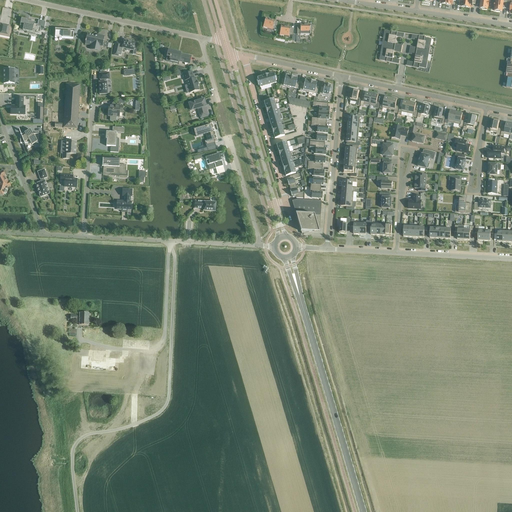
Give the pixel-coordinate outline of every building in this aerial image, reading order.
[(488,0),(478,0),(478,5),(481,5),(480,8),(482,9),(487,10),(487,9),(488,7),(489,2),(488,2),(488,0)] [(508,0),(504,0),(496,0),(496,3),(495,3),(494,8),(495,8),(495,11),(500,12),(500,11),(502,12),(502,8),(506,9),(508,0)] [(0,29),(1,29),(0,33),(7,35),(9,26),(2,24),(2,25),(0,24),(0,23),(2,17),(1,17),(0,16),(0,29)] [(275,21),(265,18),(264,25),(263,27),(267,28),(268,26),(273,27),(273,28),(276,29),(278,23),(275,22),(275,21)] [(21,19),(20,26),(20,25),(23,26),(23,28),(23,30),(25,31),(26,31),(36,33),(36,32),(40,33),(40,30),(44,31),(45,22),(38,21),(37,25),(34,24),(34,23),(35,23),(36,23),(30,22),(31,21),(27,20),(21,19)] [(297,35),(310,35),(310,25),(300,25),(300,26),(297,25),(297,35)] [(290,27),(281,26),(280,32),(280,35),(284,36),(284,33),(289,34),(293,34),(294,29),(290,28),(290,27)] [(72,30),(55,29),(55,38),(56,38),(56,37),(62,37),(62,38),(73,39),(73,32),(72,32),(72,30)] [(384,34),(383,38),(396,41),(397,36),(404,37),(404,34),(395,32),(392,32),(388,31),(386,31),(385,31),(384,34)] [(87,35),(86,40),(85,40),(85,42),(86,42),(85,44),(86,45),(86,44),(92,45),(91,47),(95,48),(95,50),(99,51),(99,49),(100,49),(100,46),(102,47),(106,48),(107,43),(103,42),(105,37),(97,35),(96,37),(94,37),(95,36),(87,35)] [(412,35),(412,38),(419,40),(418,44),(430,47),(431,45),(432,39),(430,39),(425,38),(425,37),(421,36),(418,36),(412,35)] [(383,38),(382,46),(395,48),(396,41),(383,38)] [(134,51),(134,49),(136,43),(131,42),(128,42),(124,41),(123,45),(121,45),(121,44),(116,43),(114,55),(118,56),(118,55),(121,56),(123,49),(126,50),(126,51),(129,51),(130,50),(134,51)] [(418,44),(416,52),(429,54),(430,47),(418,44)] [(381,50),(381,53),(382,53),(393,55),(395,48),(382,46),(381,50)] [(168,51),(167,57),(167,56),(169,57),(170,58),(169,62),(178,64),(179,61),(189,64),(191,57),(181,54),(181,53),(168,51)] [(416,52),(415,59),(426,61),(428,61),(429,56),(429,54),(416,52)] [(381,53),(379,60),(382,61),(386,62),(387,62),(389,63),(399,65),(400,65),(399,64),(399,61),(393,60),(393,55),(382,53),(381,53)] [(406,66),(416,68),(417,69),(419,69),(419,68),(426,69),(428,61),(426,61),(415,59),(414,64),(407,63),(407,66),(406,66)] [(14,69),(4,69),(4,84),(14,84),(14,69)] [(192,72),(183,74),(185,81),(186,81),(189,90),(186,91),(187,93),(190,93),(199,90),(198,86),(197,81),(196,82),(195,78),(194,78),(192,72)] [(98,83),(99,95),(107,94),(107,82),(106,82),(106,80),(109,79),(109,73),(99,73),(100,80),(101,80),(101,83),(98,83)] [(268,75),(271,85),(276,83),(275,81),(276,81),(275,75),(274,76),(273,73),(268,75)] [(271,85),(268,75),(262,76),(265,86),(271,85)] [(265,86),(262,76),(262,77),(257,78),(258,80),(257,81),(258,86),(259,85),(260,88),(265,86)] [(289,88),(291,77),(288,76),(288,77),(286,76),(285,76),(285,80),(282,79),(280,86),(289,88)] [(295,78),(291,77),(289,88),(289,87),(295,88),(295,89),(295,88),(298,89),(299,83),(296,82),(297,78),(297,79),(295,78)] [(308,93),(311,81),(308,81),(305,80),(304,84),(301,83),(300,91),(308,93)] [(314,82),(311,81),(308,93),(317,95),(319,87),(316,86),(317,83),(316,83),(314,82)] [(63,128),(77,129),(80,85),(66,84),(63,128)] [(321,87),(319,95),(328,97),(329,93),(330,93),(330,94),(331,88),(330,88),(331,86),(324,84),(324,85),(324,88),(321,87)] [(352,89),(351,95),(350,101),(357,103),(356,106),(359,107),(361,99),(358,98),(359,91),(352,89)] [(370,105),(372,94),(366,92),(365,100),(362,99),(360,105),(364,106),(364,104),(370,105)] [(370,105),(375,107),(375,108),(378,109),(380,103),(377,102),(378,95),(372,94),(370,105)] [(389,109),(391,98),(385,97),(384,104),(381,103),(379,111),(382,112),(383,108),(389,109)] [(24,98),(16,98),(16,106),(11,106),(11,115),(25,115),(25,106),(23,106),(24,98)] [(397,99),(391,98),(389,109),(394,111),(394,113),(397,113),(399,107),(396,106),(397,99)] [(265,107),(275,105),(274,100),(274,99),(264,102),(265,107)] [(199,108),(201,112),(206,110),(204,104),(205,104),(204,100),(189,104),(191,111),(199,108)] [(408,114),(410,102),(404,101),(403,108),(400,107),(398,113),(402,114),(402,112),(408,114)] [(313,102),(313,107),(318,107),(317,113),(329,114),(330,107),(329,107),(328,107),(328,104),(313,102)] [(410,102),(408,114),(413,115),(413,117),(416,117),(418,111),(415,111),(416,103),(410,102)] [(277,110),(275,105),(265,107),(267,113),(277,110)] [(419,111),(417,118),(421,118),(421,115),(428,116),(429,112),(430,107),(430,106),(423,105),(421,112),(419,111)] [(109,109),(108,117),(110,117),(110,121),(116,121),(116,117),(119,117),(120,113),(122,113),(123,106),(115,106),(109,106),(109,109)] [(441,119),(440,123),(444,123),(445,117),(442,116),(443,110),(437,109),(435,118),(441,119)] [(278,115),(277,110),(267,113),(269,118),(278,115)] [(454,124),(457,112),(451,111),(449,118),(446,117),(445,124),(448,124),(448,122),(454,124)] [(463,113),(457,112),(454,124),(460,125),(459,127),(462,127),(464,121),(461,121),(463,113)] [(312,118),(311,122),(326,123),(327,120),(328,120),(329,120),(329,115),(329,114),(317,113),(317,114),(317,118),(312,118)] [(280,120),(278,115),(269,118),(270,123),(280,120)] [(348,117),(348,122),(360,123),(360,118),(361,118),(361,115),(356,115),(356,118),(348,117)] [(474,126),(476,117),(469,116),(468,122),(465,121),(464,128),(467,128),(468,125),(474,126)] [(281,125),(280,120),(270,123),(272,128),(271,128),(281,125)] [(497,133),(496,135),(499,135),(501,129),(498,129),(499,121),(492,120),(491,125),(490,132),(497,133)] [(326,127),(326,123),(311,122),(311,126),(316,127),(316,132),(327,133),(328,127),(326,127)] [(510,136),(511,125),(511,123),(506,123),(505,130),(502,129),(501,136),(504,136),(504,135),(510,136)] [(196,137),(213,132),(211,125),(194,130),(196,137)] [(283,131),(281,125),(271,128),(273,133),(283,131)] [(402,127),(394,126),(391,138),(400,140),(401,136),(407,137),(409,130),(402,128),(402,127)] [(25,134),(21,134),(20,134),(20,143),(39,143),(38,134),(33,134),(30,130),(25,133),(25,134)] [(284,136),(283,131),(273,133),(273,134),(275,138),(275,139),(285,136),(284,136)] [(117,133),(107,132),(106,132),(106,139),(107,139),(106,146),(111,147),(116,147),(116,139),(117,133)] [(437,132),(435,139),(446,141),(448,135),(437,132)] [(327,135),(315,134),(315,140),(310,140),(310,144),(324,145),(325,142),(326,142),(327,142),(327,135)] [(424,145),(425,137),(414,134),(412,142),(417,143),(419,144),(424,145)] [(346,137),(346,142),(347,142),(353,143),(353,146),(359,146),(361,146),(361,143),(358,143),(358,138),(346,137)] [(207,148),(204,149),(204,152),(216,149),(213,139),(205,141),(206,145),(207,148)] [(470,145),(466,145),(465,144),(465,141),(467,142),(467,141),(456,139),(455,146),(457,146),(456,151),(469,154),(470,145)] [(76,155),(76,142),(66,141),(66,154),(63,154),(62,159),(70,160),(70,155),(76,155)] [(278,150),(288,147),(286,142),(276,145),(277,145),(278,150)] [(324,149),(324,145),(310,144),(309,147),(309,148),(314,148),(314,154),(325,155),(326,155),(326,149),(324,149)] [(393,145),(384,145),(383,156),(393,156),(393,155),(394,155),(394,151),(393,151),(393,145)] [(345,148),(345,154),(357,155),(357,149),(359,150),(359,146),(353,146),(352,149),(345,148)] [(289,152),(288,147),(278,150),(279,155),(290,152),(289,152)] [(488,150),(488,159),(501,159),(501,154),(504,154),(504,147),(494,147),(493,147),(495,147),(495,150),(494,150),(488,150)] [(419,162),(418,167),(427,169),(427,168),(428,169),(430,164),(428,164),(430,159),(434,160),(436,153),(424,150),(423,154),(421,154),(420,159),(419,162)] [(292,157),(290,152),(279,155),(280,156),(281,161),(292,157)] [(204,154),(194,157),(195,161),(204,158),(204,161),(206,160),(207,165),(208,165),(210,170),(216,168),(223,166),(220,155),(216,156),(216,155),(205,158),(204,154)] [(466,160),(465,160),(466,156),(456,154),(455,158),(456,158),(454,165),(457,165),(456,169),(456,170),(463,171),(464,172),(464,171),(465,167),(466,164),(465,164),(466,160)] [(325,157),(314,156),(313,162),(308,162),(308,166),(323,167),(323,164),(325,164),(325,157)] [(292,158),(292,157),(281,161),(283,165),(282,165),(282,166),(292,163),(291,158),(292,158)] [(121,159),(101,159),(102,159),(102,164),(105,164),(105,166),(103,166),(103,175),(111,176),(111,174),(120,174),(120,176),(127,176),(127,172),(126,172),(126,165),(119,165),(120,160),(121,160),(121,159)] [(383,160),(382,164),(384,164),(383,174),(392,174),(392,173),(393,173),(393,170),(392,170),(392,164),(391,164),(392,161),(383,160)] [(294,168),(292,163),(282,166),(284,171),(294,168)] [(497,165),(489,164),(489,170),(488,170),(488,174),(489,174),(489,175),(497,175),(497,171),(501,171),(501,165),(497,165)] [(322,170),(323,167),(308,166),(307,170),(312,170),(312,176),(324,177),(324,170),(324,171),(322,170)] [(295,173),(294,168),(284,171),(286,176),(296,173),(295,173)] [(344,168),(343,173),(351,174),(350,177),(357,177),(357,174),(355,174),(356,169),(344,168)] [(36,184),(40,197),(50,194),(45,181),(44,179),(47,177),(44,169),(38,172),(41,180),(42,182),(36,184)] [(0,186),(0,187),(0,194),(2,195),(3,194),(5,190),(4,189),(10,186),(11,186),(8,182),(7,183),(6,180),(5,178),(3,176),(5,175),(3,171),(2,171),(3,171),(0,172),(0,186)] [(289,185),(290,188),(296,186),(294,180),(300,178),(299,174),(290,176),(290,178),(287,179),(287,180),(287,181),(287,180),(288,186),(289,185)] [(77,179),(73,179),(72,178),(71,178),(71,176),(73,176),(61,175),(60,182),(64,182),(64,187),(77,188),(77,179)] [(416,183),(426,184),(427,175),(419,175),(419,177),(415,177),(415,181),(416,181),(416,183)] [(392,182),(386,182),(386,178),(377,177),(377,182),(382,182),(381,189),(392,190),(392,182)] [(452,181),(451,191),(460,192),(461,181),(460,181),(460,177),(450,177),(450,181),(452,181)] [(311,184),(310,188),(321,189),(321,185),(323,185),(323,186),(324,179),(323,179),(313,178),(312,184),(311,184)] [(343,181),(342,187),(352,187),(353,182),(356,183),(357,179),(350,179),(349,182),(343,181)] [(488,194),(497,194),(497,182),(488,182),(488,194)] [(426,184),(416,183),(415,185),(415,189),(418,189),(418,192),(426,192),(426,184)] [(298,193),(296,186),(290,188),(291,191),(290,191),(291,196),(292,196),(292,197),(295,196),(296,198),(303,199),(303,192),(298,193)] [(320,192),(321,189),(310,188),(310,192),(312,192),(311,198),(322,199),(323,192),(322,192),(320,192)] [(117,202),(118,202),(118,204),(118,208),(121,208),(122,208),(122,210),(122,211),(127,211),(127,210),(131,210),(131,202),(130,202),(130,197),(132,197),(132,190),(123,189),(122,196),(124,196),(124,201),(117,201),(117,202)] [(391,194),(380,193),(380,197),(383,198),(382,208),(391,209),(392,198),(391,198),(391,194)] [(409,209),(421,210),(421,201),(420,201),(421,196),(413,196),(413,201),(409,200),(409,209)] [(456,206),(455,213),(459,213),(466,213),(471,213),(472,204),(466,204),(466,199),(459,199),(459,206),(456,206)] [(321,201),(296,200),(292,201),(301,232),(302,234),(314,230),(315,231),(317,231),(316,230),(320,229),(321,201)] [(475,204),(475,211),(479,211),(479,208),(491,209),(491,200),(479,200),(479,204),(475,204)] [(194,209),(205,209),(205,211),(215,212),(216,203),(210,203),(210,202),(209,201),(208,201),(207,201),(206,202),(204,202),(195,201),(194,209)] [(341,201),(341,206),(347,207),(346,210),(354,210),(354,207),(353,207),(353,202),(341,201)] [(350,219),(347,218),(347,224),(340,223),(340,228),(339,233),(347,234),(347,226),(350,227),(350,219)] [(354,234),(360,235),(360,222),(355,222),(355,220),(351,220),(351,227),(354,227),(354,234)] [(360,222),(360,235),(366,235),(366,227),(369,228),(370,221),(366,221),(366,223),(360,222)] [(458,226),(455,226),(455,232),(458,232),(457,240),(463,240),(464,230),(458,230),(458,226)] [(470,230),(464,230),(463,240),(470,240),(470,233),(473,233),(473,227),(470,227),(470,230)] [(479,227),(475,227),(475,233),(478,233),(478,241),(484,241),(484,231),(479,231),(479,227)] [(419,228),(419,238),(424,238),(424,231),(427,232),(428,229),(424,228),(419,228)] [(490,231),(484,231),(484,241),(490,241),(490,234),(493,234),(494,228),(490,228),(490,231)] [(79,325),(89,326),(89,313),(80,313),(79,316),(77,316),(70,316),(70,320),(79,321),(79,325)] [(77,374),(121,377),(122,359),(78,356),(77,374)]
